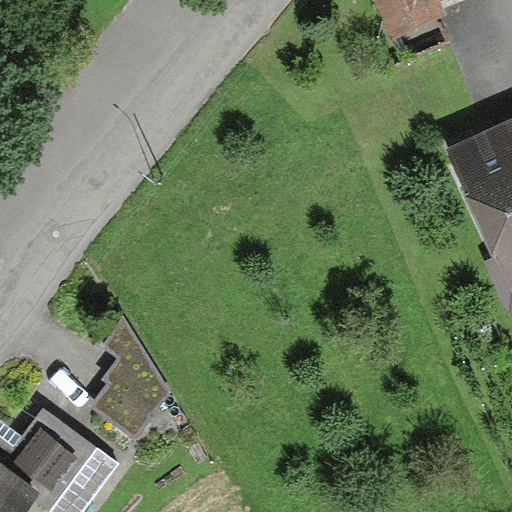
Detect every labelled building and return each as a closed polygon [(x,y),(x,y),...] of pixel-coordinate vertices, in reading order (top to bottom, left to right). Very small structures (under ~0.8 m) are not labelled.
[(457,0),(401,0),(411,23),(459,3),(457,0)] [(511,106),(511,141),(457,165),(511,294),(511,293),(511,101),(510,102),(511,106)] [(123,357),(107,377),(115,383),(96,407),(131,436),(165,393),(121,328),(108,345),(123,357)] [(72,451),(40,430),(19,462),(51,483),(72,451)] [(0,469),(0,511),(19,511),(33,493),(0,469)]
